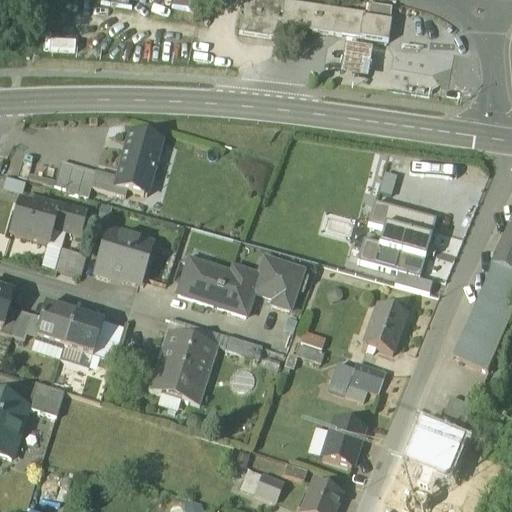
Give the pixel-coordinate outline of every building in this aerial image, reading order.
[(243,0),(238,39),(277,45),(282,8),(285,8),(286,1),(281,0),(243,0)] [(298,35),(387,48),(390,28),(388,28),(367,25),(363,24),(364,20),(285,8),(282,8),(277,45),(296,48),(298,35)] [(367,25),(388,28),(390,13),(369,10),(367,25)] [(335,80),(363,84),(367,55),(340,51),(335,80)] [(145,201),(160,146),(129,137),(116,183),(113,192),(126,196),(145,201)] [(90,193),(95,177),(60,167),(53,192),(64,195),(63,198),(87,204),(90,193)] [(391,198),(396,179),(383,175),(378,195),(391,198)] [(95,177),(90,193),(124,202),(126,196),(113,192),(116,183),(95,177)] [(24,188),(5,182),(1,195),(21,200),(24,188)] [(366,230),(382,234),(383,231),(429,243),(434,224),(373,207),(366,230)] [(10,241),(46,250),(50,236),(63,240),(78,244),(85,220),(41,208),(39,215),(18,210),(10,241)] [(511,224),(452,362),(488,378),(511,324),(511,224)] [(378,250),(377,253),(423,266),(429,243),(383,231),(382,234),(378,250)] [(50,236),(46,250),(40,274),(53,278),(59,255),(63,240),(50,236)] [(111,281),(138,289),(150,251),(107,238),(96,276),(97,281),(107,284),(111,281)] [(377,253),(378,250),(362,245),(356,267),(396,278),(418,284),(423,266),(377,253)] [(53,278),(76,284),(82,261),(59,255),(53,278)] [(263,265),(257,282),(258,283),(253,299),(273,306),(271,311),(288,316),(301,278),(263,265)] [(245,323),(253,299),(258,283),(257,282),(231,274),(229,280),(188,266),(176,301),(245,323)] [(431,288),(418,284),(396,278),(393,290),(428,300),(431,288)] [(0,333),(1,334),(7,314),(12,300),(0,296),(0,333)] [(33,344),(62,353),(73,319),(44,310),(39,324),(33,344)] [(362,352),(392,362),(406,322),(376,312),(362,352)] [(0,339),(11,343),(19,318),(7,314),(1,334),(0,333),(0,339)] [(31,322),(19,318),(11,343),(23,347),(25,341),(31,322)] [(102,329),(73,319),(62,353),(91,363),(102,329)] [(25,341),(33,344),(39,324),(31,322),(25,341)] [(217,355),(223,357),(228,345),(170,327),(166,339),(190,347),(217,355)] [(122,335),(102,329),(91,363),(98,365),(104,345),(118,350),(122,335)] [(162,351),(186,359),(190,347),(166,339),(162,351)] [(300,350),(321,358),(325,347),(304,339),(300,350)] [(58,367),(62,353),(34,345),(30,358),(58,367)] [(104,345),(98,365),(112,369),(118,350),(104,345)] [(261,355),(228,345),(223,357),(257,368),(261,355)] [(181,408),(198,413),(217,355),(190,347),(186,359),(162,351),(147,397),(161,401),(162,397),(182,404),(181,408)] [(87,374),(91,363),(62,353),(58,365),(87,374)] [(295,363),(320,372),(323,363),(298,354),(295,363)] [(91,363),(87,374),(95,377),(98,365),(91,363)] [(279,368),(265,363),(262,373),(276,378),(279,368)] [(362,408),(365,398),(349,391),(354,377),(337,371),(329,396),(362,408)] [(356,371),(354,377),(349,391),(365,398),(378,402),(385,382),(356,371)] [(27,417),(54,426),(63,399),(49,395),(36,390),(28,415),(27,417)] [(161,401),(181,408),(182,404),(162,397),(161,401)] [(181,408),(161,401),(157,413),(177,419),(181,408)] [(442,424),(464,433),(474,412),(452,402),(442,424)] [(0,465),(11,469),(27,417),(28,415),(0,406),(0,465)] [(321,464),(350,473),(362,435),(333,426),(330,437),(321,464)] [(451,428),(447,440),(458,445),(463,433),(451,428)] [(306,459),(321,464),(330,437),(314,432),(306,459)] [(418,474),(422,475),(433,480),(452,488),(459,468),(455,466),(463,447),(458,445),(447,440),(425,432),(411,464),(420,468),(418,474)] [(230,476),(243,479),(248,461),(235,458),(230,476)] [(283,482),(303,488),(306,478),(286,472),(283,482)] [(422,475),(416,489),(428,494),(433,480),(422,475)] [(239,495),(254,501),(261,484),(246,478),(239,495)] [(254,501),(275,510),(282,492),(261,484),(254,501)] [(428,511),(435,496),(428,494),(416,489),(409,486),(398,511),(399,511),(428,511)] [(302,511),(336,511),(342,501),(314,488),(302,511)]
